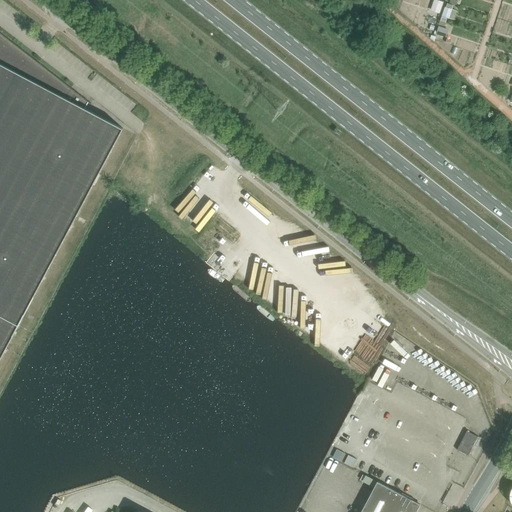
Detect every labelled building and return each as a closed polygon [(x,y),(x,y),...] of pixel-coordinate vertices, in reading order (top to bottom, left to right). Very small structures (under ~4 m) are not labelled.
[(458,5),(441,0),(434,0),(431,11),(453,18),(458,5)] [(448,29),(437,25),(435,33),(446,36),(448,29)] [(91,103),(0,32),(0,314),(19,324),(123,128),(85,108),(88,102),(91,104),(91,103)] [(149,235),(169,251),(178,239),(158,224),(149,235)] [(0,359),(19,324),(0,314),(0,359)] [(467,431),(457,450),(468,455),(478,436),(467,431)] [(340,459),(343,454),(336,450),(333,455),(340,459)] [(348,454),(344,462),(353,466),(356,458),(348,454)] [(360,511),(415,511),(420,504),(377,481),(360,511)]
